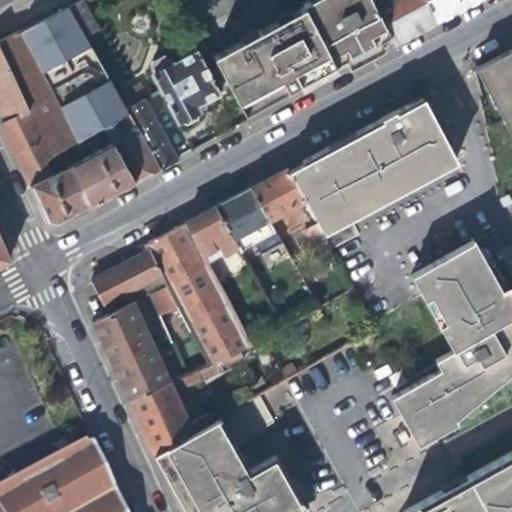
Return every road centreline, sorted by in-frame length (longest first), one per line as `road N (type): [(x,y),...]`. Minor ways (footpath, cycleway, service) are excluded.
road 1 (residential): [(41,269),(511,17)]
road 2 (residential): [(150,511),(41,269)]
road 3 (unknown): [(511,426),(373,492)]
